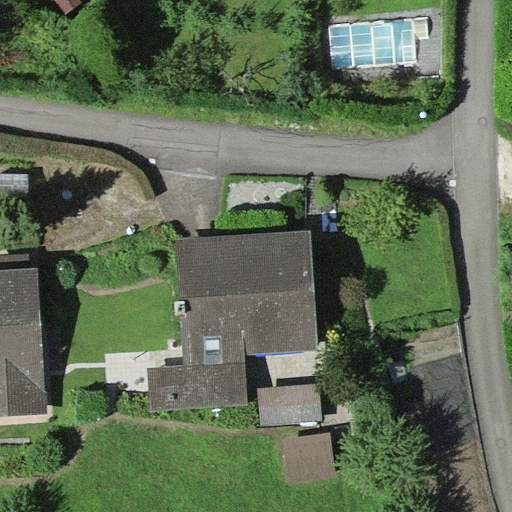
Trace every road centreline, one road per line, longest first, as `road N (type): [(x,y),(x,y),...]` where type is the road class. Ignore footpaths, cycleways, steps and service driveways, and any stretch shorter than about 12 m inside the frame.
road 1 (residential): [(479,160),(234,145),(0,113)]
road 2 (residential): [(511,491),(480,300),(479,160)]
road 3 (residential): [(479,160),(483,0)]
